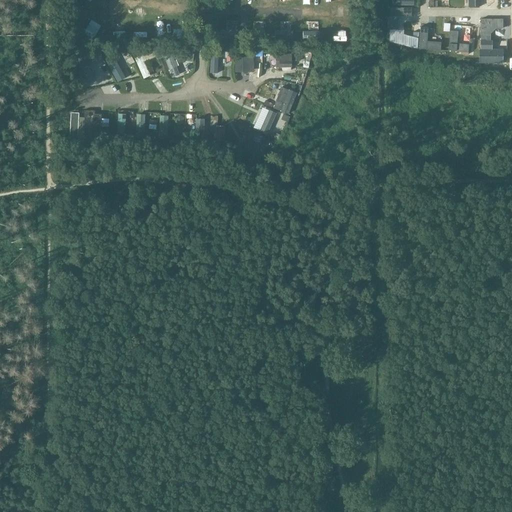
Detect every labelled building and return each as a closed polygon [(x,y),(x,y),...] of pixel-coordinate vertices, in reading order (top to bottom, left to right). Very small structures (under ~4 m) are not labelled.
[(411,8),(389,7),(389,29),(397,29),(397,16),(411,16),(411,8)] [(481,19),(481,40),(490,40),(490,33),(496,29),(503,29),(503,19),(481,19)] [(428,27),(420,27),(419,49),(441,50),(441,42),(427,41),(428,27)] [(238,38),(238,29),(218,29),(218,38),(238,38)] [(263,38),(263,29),(243,29),(243,38),(263,38)] [(291,38),(291,29),(272,29),(272,38),(291,38)] [(319,38),(319,29),(299,29),(299,38),(319,38)] [(458,31),(450,30),(448,50),(468,52),(469,44),(457,43),(458,31)] [(390,32),(388,42),(415,48),(417,38),(390,32)] [(498,50),(480,49),(480,62),(498,63),(498,50)] [(82,52),(76,55),(85,74),(92,71),(82,52)] [(277,52),(276,66),(291,66),(292,52),(277,52)] [(210,53),(209,73),(217,73),(218,53),(210,53)] [(110,54),(104,57),(114,77),(121,74),(110,54)] [(141,55),(134,58),(143,78),(150,75),(141,55)] [(169,55),(162,57),(171,78),(178,75),(169,55)] [(234,72),(250,72),(250,56),(234,57),(234,72)] [(288,114),(296,93),(288,90),(280,111),(288,114)] [(251,99),(250,104),(259,108),(261,103),(251,99)] [(266,134),(276,113),(268,110),(259,130),(266,134)] [(78,112),(70,112),(69,135),(77,135),(78,112)] [(125,114),(117,113),(116,136),(124,137),(125,114)] [(100,114),(92,114),(91,136),(99,137),(100,114)] [(144,114),(136,114),(135,138),(143,138),(144,114)] [(167,115),(159,115),(158,139),(166,139),(167,115)] [(204,118),(196,118),(195,140),(202,141),(204,118)] [(224,126),(215,125),(214,148),(223,148),(224,126)] [(260,159),(269,140),(250,132),(241,151),(260,159)]
